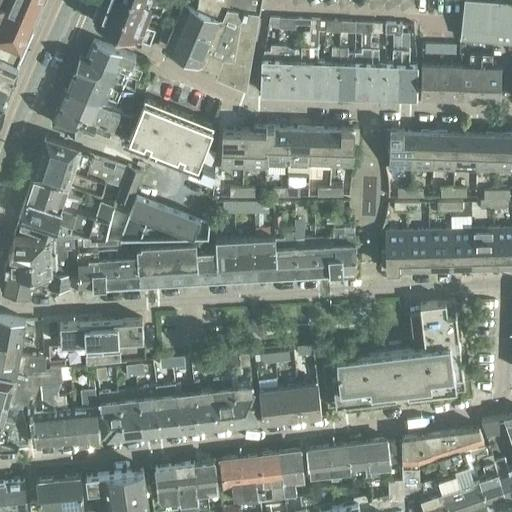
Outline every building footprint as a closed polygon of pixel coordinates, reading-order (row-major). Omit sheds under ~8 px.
[(0,0),(0,55),(17,63),(45,0),(0,0)] [(164,5),(151,0),(102,0),(102,1),(146,18),(150,9),(161,13),(164,5)] [(185,0),(185,1),(198,7),(223,17),(204,61),(218,67),(216,73),(246,86),(260,3),(262,3),(263,2),(262,2),(262,0),(185,0)] [(495,38),(498,0),(464,0),(461,35),(467,36),(467,35),(492,37),(492,38),(495,39),(495,38)] [(511,40),(511,0),(498,0),(495,38),(495,39),(501,40),(511,40)] [(146,18),(102,1),(95,21),(150,41),(155,27),(144,23),(146,18)] [(185,1),(166,45),(203,62),(204,61),(223,17),(198,7),(185,1)] [(279,16),(270,16),(269,24),(279,25),(279,16)] [(295,17),(279,16),(279,25),(295,27),(295,23),(295,17)] [(318,58),(319,28),(326,28),(326,19),(312,18),(312,23),(312,30),(311,82),(308,82),(307,92),(323,92),(324,58),(318,58)] [(326,19),(326,28),(326,30),(338,30),(338,28),(338,20),(326,19)] [(338,28),(355,29),(355,21),(338,20),(338,28)] [(355,21),(355,29),(354,50),(353,93),(368,94),(369,42),(370,30),(370,21),(360,21),(355,21)] [(382,30),(382,22),(370,21),(370,30),(382,30)] [(385,94),(400,95),(402,31),(403,23),(386,22),(386,31),(394,32),(392,60),(386,60),(385,94)] [(301,58),(294,58),(292,91),(307,92),(308,82),(311,82),(312,30),(304,30),(304,44),(301,44),(301,58)] [(402,31),(400,95),(416,95),(417,61),(409,61),(409,41),(409,32),(402,31)] [(87,56),(118,67),(134,73),(138,76),(142,67),(132,63),(136,54),(94,38),(87,56)] [(368,94),(385,94),(386,60),(379,60),(379,42),(369,42),(368,94)] [(426,51),(442,51),(442,43),(426,42),(426,51)] [(261,90),(277,91),(279,44),(270,43),(270,49),(264,48),(263,57),(262,57),(261,90)] [(456,43),(442,43),(442,51),(456,51),(456,43)] [(294,48),(285,44),(279,44),(277,91),(292,91),(294,58),(294,48)] [(337,93),(338,45),(331,44),(331,58),(324,58),(323,92),(337,93)] [(348,45),(338,45),(337,93),(353,93),(354,50),(348,50),(348,45)] [(74,70),(134,94),(135,89),(124,84),(128,76),(132,77),(134,73),(118,67),(87,56),(80,53),(80,54),(76,58),(74,63),(73,68),(73,69),(74,69),(74,70)] [(462,64),(461,96),(482,96),(483,53),(470,53),(470,65),(462,64)] [(483,53),(482,96),(500,97),(501,64),(492,64),(492,54),(483,53)] [(0,77),(12,83),(20,64),(17,63),(0,55),(0,77)] [(421,63),(421,94),(441,95),(442,64),(421,63)] [(442,64),(441,95),(461,96),(462,64),(442,64)] [(132,107),(134,94),(74,70),(66,87),(104,102),(105,102),(108,94),(118,98),(120,92),(122,93),(118,102),(132,107)] [(4,101),(12,83),(0,77),(0,100),(3,102),(3,101),(4,101)] [(104,102),(66,87),(59,105),(115,126),(118,117),(128,121),(131,113),(105,102),(104,102)] [(211,175),(215,166),(211,165),(203,162),(199,160),(214,122),(199,116),(179,108),(159,100),(145,95),(137,115),(129,135),(131,135),(130,138),(128,137),(128,136),(128,135),(127,134),(127,133),(126,133),(125,133),(124,133),(123,133),(122,133),(122,134),(121,134),(121,135),(121,136),(121,137),(121,138),(122,139),(123,139),(123,140),(152,151),(175,160),(200,170),(211,175)] [(115,126),(59,105),(58,104),(52,121),(54,122),(53,124),(70,127),(92,129),(111,136),(115,126)] [(266,166),(266,162),(267,124),(254,124),(254,128),(245,128),(244,166),(266,166)] [(267,124),(266,162),(287,162),(288,126),(280,126),(280,125),(267,124)] [(311,125),(298,125),(298,126),(288,126),(287,162),(310,163),(311,125)] [(310,163),(331,164),(332,127),(324,127),(324,126),(311,125),(310,163)] [(341,128),(332,127),(331,164),(353,164),(354,143),(358,143),(359,129),(354,129),(355,127),(341,126),(341,128)] [(221,165),(244,166),(245,128),(222,127),(221,165)] [(412,166),(413,130),(404,130),(404,128),(390,128),(390,131),(386,130),(386,144),(390,144),(389,166),(412,166)] [(421,130),(413,130),(412,166),(433,167),(435,129),(421,129),(421,130)] [(447,130),(435,129),(433,167),(455,168),(456,131),(447,131),(447,130)] [(478,132),(456,131),(455,168),(477,168),(478,132)] [(486,132),(478,132),(477,168),(498,169),(500,131),(486,131),(486,132)] [(511,131),(500,131),(498,169),(511,169),(511,131)] [(39,157),(33,173),(68,185),(69,182),(84,187),(101,193),(106,179),(117,183),(120,184),(128,164),(118,161),(116,168),(102,163),(104,156),(93,152),(46,136),(39,157)] [(120,184),(116,197),(131,202),(135,189),(143,169),(128,164),(120,184)] [(33,173),(26,195),(60,206),(62,202),(69,204),(77,207),(84,187),(69,182),(68,185),(33,173)] [(318,185),(318,194),(330,194),(330,185),(318,185)] [(343,185),(330,185),(330,194),(343,194),(343,185)] [(243,195),(243,186),(230,186),(230,195),(243,195)] [(243,186),(243,195),(256,195),(256,186),(243,186)] [(287,194),(287,186),(274,186),(274,195),(287,194)] [(287,186),(287,194),(300,194),(300,186),(287,186)] [(410,195),(410,186),(398,186),(398,195),(410,195)] [(410,186),(410,195),(423,195),(423,186),(410,186)] [(441,195),(454,195),(454,186),(441,186),(441,195)] [(466,186),(454,186),(454,195),(466,195),(466,186)] [(484,197),(493,197),(497,197),(497,188),(484,188),(484,197)] [(497,188),(497,197),(506,197),(510,197),(510,188),(497,188)] [(131,209),(121,235),(142,234),(149,216),(163,222),(170,203),(138,190),(131,209)] [(19,217),(37,222),(55,228),(53,234),(74,235),(77,236),(83,236),(94,236),(97,236),(106,237),(111,218),(108,217),(97,213),(77,207),(69,204),(62,202),(60,206),(26,195),(19,217)] [(481,206),(493,206),(493,197),(484,197),(481,197),(481,206)] [(506,206),(506,197),(497,197),(493,197),(493,206),(506,206)] [(101,199),(97,213),(108,217),(111,218),(113,207),(114,203),(101,199)] [(394,209),(407,209),(407,200),(394,200),(394,209)] [(420,200),(407,200),(407,209),(420,209),(420,200)] [(450,209),(450,200),(438,200),(438,209),(450,209)] [(450,200),(450,209),(463,209),(463,200),(450,200)] [(170,203),(163,222),(177,227),(174,234),(209,234),(211,218),(201,215),(170,203)] [(503,263),(511,262),(511,224),(495,225),(495,262),(503,262),(503,263)] [(334,226),(336,270),(357,269),(355,229),(345,230),(344,225),(334,226)] [(473,226),(474,263),(495,262),(495,225),(473,226)] [(315,243),(317,271),(336,270),(334,226),(334,234),(330,234),(330,235),(316,236),(316,244),(315,243)] [(452,263),(474,263),(473,226),(451,227),(452,263)] [(429,227),(408,228),(409,264),(417,264),(417,265),(431,265),(429,227)] [(444,263),(452,263),(451,227),(429,227),(431,265),(444,265),(444,263)] [(409,264),(408,228),(385,229),(386,250),(382,250),(382,264),(386,264),(386,266),(404,266),(404,265),(409,264)] [(14,232),(9,251),(15,251),(54,250),(57,247),(74,246),(74,245),(74,235),(53,234),(33,233),(14,232)] [(255,235),(258,275),(277,273),(275,238),(275,234),(255,235)] [(255,235),(236,236),(238,276),(258,275),(255,235)] [(295,236),(297,272),(317,271),(315,243),(316,244),(316,236),(315,236),(315,235),(295,236)] [(94,236),(83,236),(84,245),(98,244),(97,236),(94,236)] [(238,276),(236,236),(216,237),(216,242),(218,277),(238,276)] [(275,238),(277,273),(297,272),(295,236),(275,238)] [(198,278),(197,251),(196,240),(176,241),(179,279),(198,278)] [(179,279),(176,241),(157,242),(159,280),(179,279)] [(159,280),(157,242),(141,243),(141,246),(137,246),(139,282),(159,280)] [(211,250),(197,251),(198,278),(218,277),(216,242),(211,242),(211,250)] [(118,248),(120,283),(139,282),(137,246),(132,246),(132,247),(118,248)] [(120,283),(118,248),(118,247),(98,248),(100,284),(120,283)] [(98,248),(78,249),(79,285),(100,284),(98,248)] [(9,251),(5,265),(7,266),(29,270),(36,272),(36,270),(52,274),(53,270),(69,272),(69,271),(68,271),(68,266),(67,252),(57,253),(54,250),(15,251),(9,251)] [(7,266),(2,289),(3,290),(4,289),(31,295),(34,281),(33,281),(36,272),(29,270),(7,266)] [(36,272),(33,281),(34,281),(50,284),(49,286),(69,285),(69,272),(53,270),(52,274),(36,270),(36,272)] [(414,345),(350,353),(322,356),(328,404),(466,387),(455,298),(420,302),(421,311),(410,312),(414,345)] [(0,336),(21,341),(22,336),(23,336),(33,338),(35,328),(25,326),(26,318),(0,313),(0,336)] [(101,318),(103,341),(144,339),(143,317),(115,318),(115,317),(101,318)] [(103,341),(101,318),(88,318),(88,320),(60,321),(61,344),(103,341)] [(21,341),(0,336),(0,370),(15,373),(25,375),(27,372),(32,373),(32,372),(33,372),(33,368),(46,366),(46,355),(20,351),(23,336),(22,336),(21,341)] [(312,342),(298,344),(299,353),(313,351),(312,342)] [(275,359),(290,358),(289,349),(274,350),(275,359)] [(261,361),(275,359),(274,350),(260,352),(261,361)] [(103,353),(104,362),(125,360),(126,360),(126,359),(121,359),(121,352),(103,353)] [(230,365),(241,364),(250,363),(249,352),(229,354),(230,365)] [(103,353),(86,354),(87,363),(104,362),(103,353)] [(182,364),(181,354),(173,355),(174,365),(182,364)] [(209,355),(211,365),(220,364),(219,354),(209,355)] [(174,365),(173,355),(164,356),(165,366),(174,365)] [(211,365),(209,355),(202,356),(203,366),(211,365)] [(135,363),(136,373),(144,372),(143,362),(135,363)] [(136,373),(135,363),(127,363),(128,373),(136,373)] [(106,365),(97,366),(98,377),(107,376),(106,365)] [(44,378),(54,377),(53,366),(43,367),(44,378)] [(79,440),(75,405),(67,405),(66,393),(59,393),(58,389),(62,378),(61,366),(53,366),(54,377),(54,378),(53,378),(54,390),(59,442),(79,440)] [(15,373),(0,370),(0,393),(24,401),(28,402),(31,391),(27,390),(31,377),(32,373),(27,372),(25,375),(15,373)] [(256,418),(252,382),(238,384),(237,375),(232,376),(233,384),(237,420),(244,419),(246,421),(251,421),(253,418),(256,418)] [(83,404),(75,405),(79,440),(100,438),(95,386),(94,377),(89,378),(90,386),(82,387),(83,404)] [(214,387),(218,422),(225,421),(227,424),(232,423),(234,420),(237,420),(233,384),(220,386),(219,377),(213,378),(214,387)] [(194,380),(200,424),(206,423),(208,426),(213,425),(215,422),(218,422),(214,387),(201,388),(200,379),(194,380)] [(200,424),(194,380),(181,382),(181,381),(175,382),(176,391),(181,426),(187,426),(190,428),(195,427),(196,425),(200,424)] [(318,381),(298,383),(302,415),(322,413),(321,403),(318,381)] [(181,426),(176,391),(163,392),(162,383),(156,384),(157,393),(162,428),(168,428),(171,430),(176,429),(177,427),(181,426)] [(298,383),(279,385),(282,417),(302,415),(298,383)] [(157,393),(156,384),(137,386),(139,395),(143,431),(150,430),(152,432),(157,431),(159,429),(162,428),(157,393)] [(259,388),(263,419),(282,417),(279,385),(259,388)] [(139,395),(137,386),(119,388),(120,397),(124,433),(131,432),(133,434),(138,433),(140,431),(143,431),(139,395)] [(108,431),(108,434),(112,434),(114,436),(119,436),(121,433),(124,433),(120,397),(111,398),(110,389),(99,390),(100,399),(103,431),(108,431)] [(44,408),(35,408),(38,444),(59,442),(54,390),(49,390),(49,395),(42,395),(44,408)] [(24,401),(0,393),(0,415),(14,420),(25,420),(22,409),(23,405),(24,401)] [(485,429),(508,426),(504,413),(482,417),(485,429)] [(14,420),(0,415),(0,436),(9,439),(13,441),(14,437),(27,435),(26,424),(25,420),(14,420)] [(483,438),(479,424),(433,431),(402,435),(402,463),(419,462),(436,456),(483,438)] [(9,439),(8,444),(16,446),(28,445),(27,435),(14,437),(13,441),(9,439)] [(0,447),(7,447),(8,444),(9,439),(0,436),(0,447)] [(387,437),(386,437),(367,439),(372,474),(379,472),(378,464),(398,462),(396,441),(387,442),(387,437)] [(372,474),(367,439),(347,442),(353,481),(373,478),(372,474)] [(347,442),(328,444),(332,478),(335,478),(336,483),(342,482),(340,469),(349,468),(349,473),(350,481),(353,481),(347,442)] [(332,478),(328,444),(308,446),(311,472),(326,470),(327,479),(332,478)] [(484,444),(468,450),(472,461),(483,457),(486,453),(484,444)] [(300,453),(300,447),(280,449),(286,492),(297,491),(295,478),(303,477),(301,465),(306,464),(304,453),(300,453)] [(286,492),(280,449),(261,452),(265,482),(271,481),(273,494),(286,492)] [(265,482),(261,452),(241,454),(246,501),(257,500),(256,493),(257,493),(256,484),(264,483),(264,482),(265,482)] [(439,456),(441,463),(444,462),(452,460),(450,453),(439,456)] [(246,501),(241,454),(221,457),(222,473),(224,486),(231,485),(234,504),(240,503),(246,502),(246,501)] [(495,459),(508,499),(511,497),(511,463),(507,465),(504,456),(495,459)] [(214,458),(194,461),(199,507),(199,508),(209,506),(207,489),(217,487),(215,473),(214,458)] [(479,475),(489,505),(508,499),(495,459),(483,463),(486,473),(479,475)] [(182,509),(199,507),(194,461),(176,463),(181,504),(182,509)] [(420,490),(419,462),(402,463),(402,473),(403,489),(404,489),(404,490),(420,490)] [(176,463),(156,465),(159,492),(152,493),(154,511),(162,511),(162,506),(181,504),(176,463)] [(149,511),(144,467),(89,473),(86,473),(88,490),(106,488),(109,511),(149,511)] [(80,472),(59,474),(62,511),(73,511),(73,507),(84,506),(80,472)] [(62,511),(59,474),(37,476),(41,511),(51,510),(51,511),(62,511)] [(450,511),(442,488),(438,478),(437,478),(436,475),(421,480),(424,493),(421,495),(426,509),(424,509),(425,511),(450,511)] [(460,482),(471,511),(489,505),(479,475),(460,482)] [(25,478),(6,480),(8,511),(18,511),(27,510),(25,478)] [(8,511),(6,480),(0,480),(0,511),(8,511)] [(442,488),(450,511),(469,511),(471,511),(460,482),(442,488)] [(368,511),(366,511),(403,511),(405,511),(404,490),(404,489),(403,489),(386,490),(386,495),(368,499),(365,500),(368,511)] [(319,511),(366,511),(368,511),(365,500),(368,499),(367,497),(366,497),(365,491),(353,494),(354,499),(319,508),(319,511)] [(303,493),(300,493),(301,503),(310,501),(309,492),(303,493)] [(267,511),(280,511),(275,511),(272,511),(271,502),(266,503),(267,511)] [(222,506),(222,511),(241,511),(240,503),(234,504),(222,506)]
